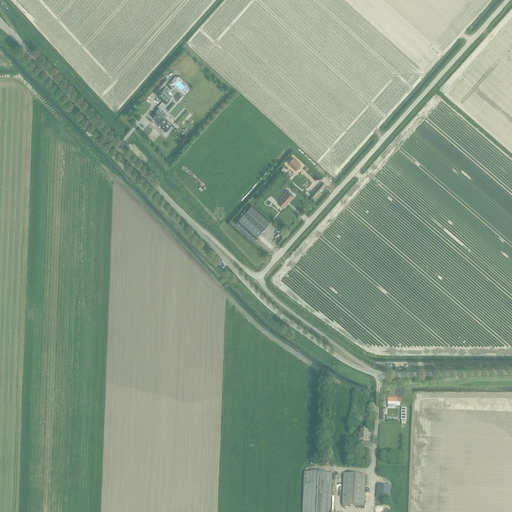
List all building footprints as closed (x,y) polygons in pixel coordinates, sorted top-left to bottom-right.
[(170,82),(165,87),(171,91),(175,87),(170,82)] [(170,99),(162,91),(157,96),(166,104),(170,99)] [(157,113),(152,118),(153,118),(158,123),(157,124),(165,132),(171,124),(163,117),(166,114),(159,108),(156,111),(157,113)] [(296,170),(300,165),(293,158),(288,163),(296,170)] [(284,207),(293,196),(287,191),(277,202),(284,207)] [(235,223),(254,240),(270,222),(252,205),(235,223)] [(403,403),(403,397),(388,396),(388,405),(400,405),(400,403),(403,403)] [(359,441),(358,445),(360,445),(360,443),(363,444),(363,441),(367,441),(367,431),(361,431),(360,434),(358,434),(358,441),(359,441)] [(304,473),(302,511),(330,511),(332,474),(304,473)] [(342,505),(343,505),(364,506),(365,475),(344,474),(342,505)] [(377,485),(376,497),(390,498),(391,486),(377,485)]
